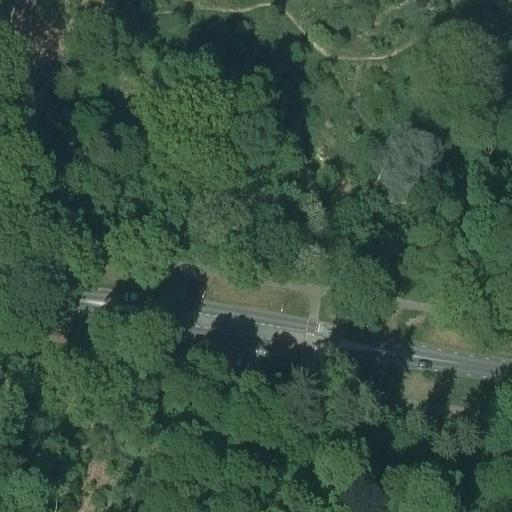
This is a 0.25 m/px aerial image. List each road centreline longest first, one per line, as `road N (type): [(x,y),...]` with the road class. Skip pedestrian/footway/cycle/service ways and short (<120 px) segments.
road 1 (secondary): [(511,374),(238,327)]
road 2 (secondary): [(238,327),(0,287)]
road 3 (tertiary): [(205,511),(238,327)]
